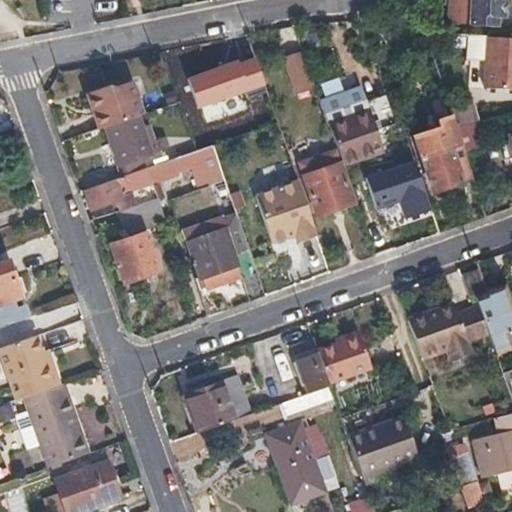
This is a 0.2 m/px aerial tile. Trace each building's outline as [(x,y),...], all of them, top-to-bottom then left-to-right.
[(503,16),(504,0),(447,0),(446,19),(496,23),(497,16),(503,16)] [(511,87),(511,37),(487,35),(481,84),(511,87)] [(293,93),(313,86),(298,44),(278,50),(293,93)] [(104,122),(105,125),(138,113),(137,110),(141,108),(130,76),(110,83),(109,80),(88,87),(99,123),(104,122)] [(374,128),(392,123),(383,93),(364,99),(367,110),(326,124),(341,164),(381,150),(374,128)] [(276,119),(271,106),(241,117),(246,130),(276,119)] [(105,125),(122,175),(147,166),(156,163),(151,152),(147,142),(152,141),(147,126),(142,127),(138,113),(105,125)] [(246,130),(241,117),(208,128),(213,142),(246,130)] [(415,138),(421,157),(451,147),(462,179),(472,176),(464,152),(460,136),(456,122),(455,118),(441,122),(443,130),(415,138)] [(460,136),(479,132),(476,118),(456,122),(460,136)] [(218,158),(272,138),(281,135),(276,119),(246,130),(213,142),(218,158)] [(460,136),(464,152),(483,146),(479,132),(460,136)] [(160,138),(152,141),(147,142),(151,152),(164,147),(160,138)] [(220,166),(224,177),(225,181),(280,162),(272,138),(218,158),(220,166)] [(147,166),(150,176),(152,180),(194,164),(198,173),(203,172),(207,183),(224,177),(220,166),(218,158),(213,142),(156,163),(147,166)] [(432,191),(463,182),(462,179),(451,147),(421,157),(432,191)] [(315,214),(350,202),(332,149),(297,161),(315,214)] [(413,161),(364,175),(380,229),(429,214),(413,161)] [(122,175),(83,189),(90,207),(115,197),(119,209),(134,205),(127,184),(150,176),(147,166),(122,175)] [(198,173),(202,185),(207,183),(203,172),(198,173)] [(297,241),(315,234),(296,179),(254,194),(271,242),(288,236),(286,231),(292,229),(297,241)] [(143,230),(166,223),(158,197),(134,205),(119,209),(117,210),(125,237),(132,235),(130,230),(142,226),(143,230)] [(247,301),(261,296),(235,212),(183,230),(199,278),(205,276),(209,288),(238,278),(247,301)] [(157,270),(143,230),(142,226),(130,230),(132,235),(125,237),(109,242),(122,282),(157,270)] [(5,260),(0,262),(0,302),(18,297),(5,260)] [(478,270),(460,275),(468,296),(473,294),(485,290),(478,270)] [(473,294),(478,306),(489,335),(496,356),(511,350),(511,339),(511,336),(511,335),(511,302),(505,282),(485,290),(473,294)] [(452,304),(405,321),(421,359),(445,350),(465,343),(489,335),(478,306),(456,313),(452,304)] [(47,362),(37,333),(31,335),(42,364),(47,362)] [(323,373),(327,385),(370,370),(356,333),(340,338),(343,344),(333,347),(316,353),(323,373)] [(42,364),(31,335),(0,345),(0,363),(10,393),(48,381),(50,387),(55,385),(47,362),(42,364)] [(314,348),(310,336),(289,343),(294,356),(314,348)] [(343,344),(340,338),(331,342),(333,347),(343,344)] [(465,343),(445,350),(449,362),(470,355),(465,343)] [(316,389),(327,385),(323,373),(316,353),(296,360),(307,392),(316,389)] [(511,369),(502,372),(511,401),(511,369)] [(185,393),(196,430),(234,417),(227,398),(243,393),(236,375),(185,393)] [(21,397),(50,387),(48,381),(10,393),(12,400),(21,397)] [(76,425),(61,383),(55,385),(70,427),(76,425)] [(70,427),(55,385),(50,387),(21,397),(45,466),(85,452),(76,425),(70,427)] [(321,403),(316,389),(307,392),(277,402),(282,417),(321,403)] [(227,398),(234,417),(250,411),(243,393),(227,398)] [(511,411),(493,417),(498,436),(493,438),(496,450),(501,448),(505,464),(511,462),(511,411)] [(399,419),(346,437),(360,479),(390,468),(415,460),(399,419)] [(310,457),(299,429),(296,420),(270,428),(273,438),(266,441),(290,503),(323,492),(319,480),(332,476),(323,452),(310,457)] [(313,424),(299,429),(310,457),(323,452),(313,424)] [(196,455),(193,437),(172,441),(175,459),(196,455)] [(65,511),(78,511),(119,498),(106,461),(54,479),(65,511)] [(390,468),(360,479),(363,485),(393,475),(390,468)] [(466,505),(485,500),(479,482),(473,484),(460,488),(466,505)] [(425,500),(429,511),(449,505),(445,494),(425,500)]
